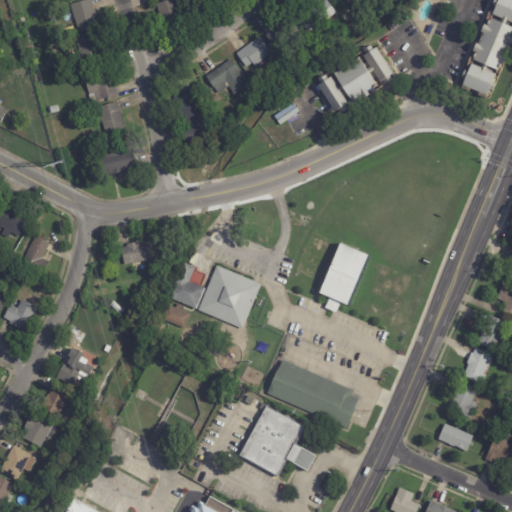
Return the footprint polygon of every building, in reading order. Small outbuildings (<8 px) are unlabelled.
[(92,0),(98,28),(78,33),(75,20),(70,21),(66,7),(74,5),(73,4),(87,0),(92,0)] [(160,17),(156,4),(170,0),(178,0),(185,23),(163,29),(160,17)] [(294,15),(303,8),(306,14),(313,9),(314,10),(327,0),(336,13),(326,20),(330,25),(318,34),(315,30),(308,35),(294,15)] [(471,90),(469,93),(461,89),(465,80),(461,78),(465,71),(468,72),(472,65),(481,69),(483,65),(474,61),(477,54),(473,52),(485,25),(488,26),(491,19),(500,23),(502,20),(492,15),(496,7),(492,6),(494,0),(511,0),(511,23),(507,21),(506,25),(511,28),(511,47),(505,65),(501,64),(497,72),(488,68),(486,71),(496,75),(493,82),(496,84),(493,92),(490,90),(485,100),(478,96),(479,93),(471,90)] [(265,36),(270,33),(268,30),(283,20),(284,21),(290,17),(300,32),(275,50),(265,36)] [(98,36),(105,65),(84,70),(76,41),(97,35),(98,36)] [(262,59),(254,65),(253,63),(246,68),(236,54),(259,37),(271,53),(262,59)] [(378,52),(390,71),(392,69),(395,73),(390,76),(393,81),(386,85),(383,81),(380,84),(373,73),(369,75),(376,86),(373,88),(375,91),(369,95),(370,96),(364,100),(363,99),(357,103),(355,101),(352,103),(345,91),(341,94),(348,105),(345,107),(348,111),(341,116),(338,112),(333,115),(331,111),(332,110),(321,92),(319,93),(316,89),(321,86),(318,81),(325,76),(328,81),(331,79),(338,90),(341,88),(334,76),(344,70),(341,66),(347,62),(350,66),(359,60),(366,70),(370,68),(363,57),(365,56),(363,52),(370,47),(373,51),(378,47),(381,51),(378,52)] [(124,58),(107,62),(105,54),(122,50),(124,58)] [(208,76),(231,59),(250,85),(235,96),(228,88),(219,94),(207,77),(208,76)] [(113,78),(118,95),(91,102),(84,77),(111,69),(113,78)] [(184,124),(173,98),(180,95),(179,93),(194,87),(215,138),(190,149),(184,133),(187,132),(184,124)] [(292,101),(282,108),(279,102),(291,94),(294,100),(292,101)] [(118,104),(125,129),(106,135),(98,108),(117,102),(118,104)] [(294,116),(279,125),(274,117),(294,104),(299,112),(294,116)] [(134,158),(137,170),(104,176),(99,149),(117,146),(118,152),(133,149),(134,158)] [(9,209),(28,219),(18,238),(10,233),(7,239),(1,236),(4,230),(0,227),(0,208),(2,205),(9,209)] [(37,238),(49,245),(42,259),(48,262),(41,275),(22,264),(28,252),(27,252),(32,242),(33,242),(36,237),(37,238)] [(151,259),(124,264),(121,247),(127,246),(126,244),(139,241),(140,243),(151,241),(154,259),(151,259)] [(348,305),(367,254),(339,243),(320,294),(329,297),(325,308),(336,313),(340,302),(348,305)] [(204,287),(189,282),(194,268),(184,264),(171,300),(196,308),(204,287)] [(198,311),(243,329),(260,284),(216,266),(198,311)] [(27,277),(35,280),(32,286),(24,282),(27,277)] [(511,289),(511,314),(501,310),(505,301),(498,298),(502,288),(504,284),(510,286),(509,288),(511,289)] [(38,309),(26,331),(20,328),(19,330),(8,324),(9,322),(3,319),(10,306),(17,309),(22,300),(38,309)] [(113,300),(120,307),(117,311),(110,304),(113,300)] [(172,304),(166,321),(185,328),(191,312),(172,304)] [(104,313),(109,316),(107,321),(101,318),(104,313)] [(487,322),(490,315),(506,321),(494,349),(478,343),(487,322)] [(107,345),(112,348),(109,353),(104,350),(107,345)] [(82,354),(83,355),(81,358),(87,361),(85,365),(92,369),(87,377),(78,372),(71,385),(56,377),(64,363),(66,363),(69,357),(67,356),(71,348),(82,354)] [(492,354),(484,374),(486,375),(483,383),(464,375),(469,364),(467,363),(472,352),(474,353),(476,348),(492,354)] [(350,422),(348,428),(268,393),(279,368),(280,368),(284,360),(355,391),(353,395),(360,398),(350,422)] [(458,389),(461,382),(477,388),(472,401),(478,404),(472,418),(450,408),(458,389)] [(67,401),(65,404),(68,406),(60,419),(40,408),(54,384),(71,394),(67,401)] [(304,448),(316,455),(308,470),(288,459),(278,476),(240,455),(266,406),(305,427),(296,444),(304,448)] [(53,425),(41,447),(23,438),(28,429),(24,427),(31,414),(53,425)] [(67,420),(75,424),(71,430),(64,426),(67,420)] [(454,446),(439,439),(445,424),(474,436),(467,451),(454,446)] [(511,462),(500,457),(497,456),(494,463),(485,459),(495,436),(500,439),(503,432),(511,435),(511,438),(510,443),(511,444),(511,462)] [(30,455),(30,456),(36,459),(29,472),(23,469),(17,481),(0,471),(0,469),(13,445),(30,455)] [(8,494),(0,510),(0,476),(13,484),(8,494)] [(415,502),(420,504),(416,511),(395,511),(396,511),(391,509),(400,487),(414,493),(411,501),(415,502)] [(191,511),(194,506),(199,509),(202,503),(206,505),(210,497),(238,511),(191,511)] [(82,503),(97,511),(66,511),(74,498),(82,503)] [(433,501),(440,504),(439,505),(455,511),(425,511),(431,500),(433,501)]
